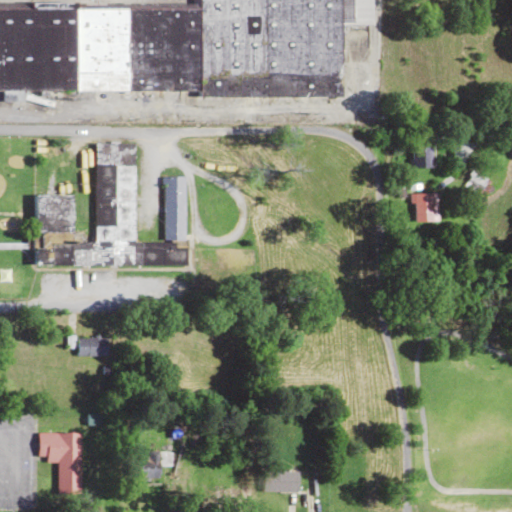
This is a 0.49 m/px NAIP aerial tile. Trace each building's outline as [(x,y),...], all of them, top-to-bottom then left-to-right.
[(0,91),(343,98),(344,25),(371,25),(371,0),(192,0),(192,10),(76,8),(76,3),(29,2),(29,8),(0,7),(0,91)] [(133,243),(133,142),(94,142),(94,241),(119,241),(119,258),(137,258),(137,243),(133,243)] [(433,166),(433,147),(409,147),(409,166),(433,166)] [(183,175),(162,176),(163,238),(184,238),(183,175)] [(410,193),(410,222),(436,221),(436,192),(410,193)] [(31,264),(90,264),(90,240),(72,240),(72,194),(31,194),(31,264)] [(105,355),(105,336),(75,336),(75,355),(105,355)] [(37,460),(56,460),(56,493),(79,493),(79,433),(37,432),(37,460)] [(160,479),(160,452),(138,452),(138,479),(160,479)] [(297,471),(262,471),(262,491),(297,491),(297,471)]
